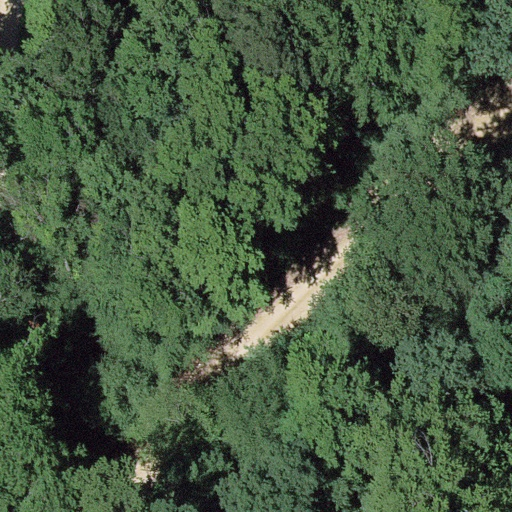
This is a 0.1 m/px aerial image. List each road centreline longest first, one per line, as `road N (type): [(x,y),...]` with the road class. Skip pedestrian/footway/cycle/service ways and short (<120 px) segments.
road 1 (track): [(96,511),(223,379),(511,125)]
road 2 (track): [(0,126),(22,0)]
